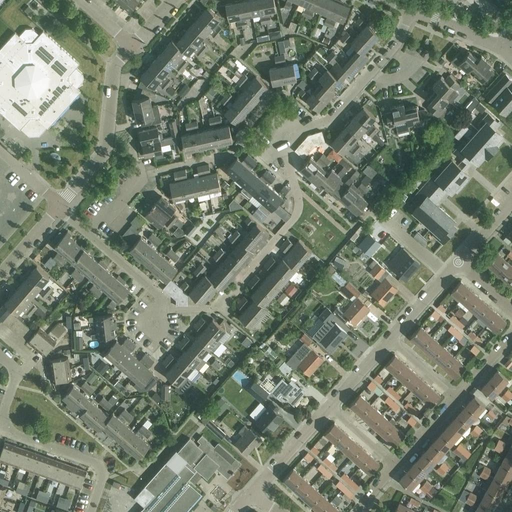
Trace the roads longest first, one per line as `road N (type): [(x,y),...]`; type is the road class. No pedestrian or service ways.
road 1 (residential): [(281,144),(296,195),(292,219),(218,309),(175,310),(160,298)]
road 2 (residential): [(86,233),(157,170),(281,144)]
road 3 (residential): [(281,144),(293,131),(331,119),(391,49),(411,7)]
road 4 (residential): [(132,45),(115,63),(106,154),(58,207)]
road 5 (residential): [(92,511),(102,479),(94,463),(0,432)]
